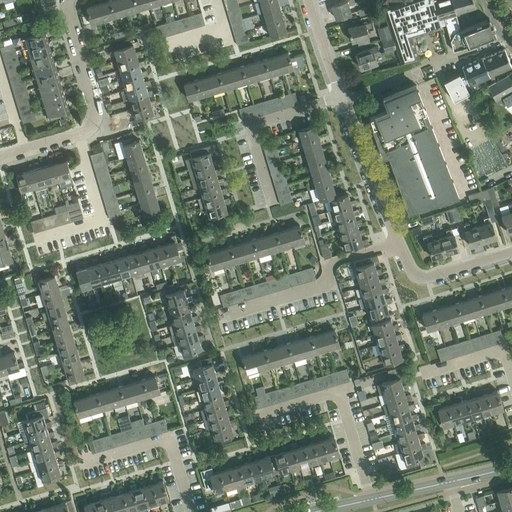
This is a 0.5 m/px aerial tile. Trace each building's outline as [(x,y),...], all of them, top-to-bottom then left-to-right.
[(114,16),(109,0),(98,3),(103,20),(114,16)] [(126,13),(122,0),(109,0),(114,16),(126,13)] [(138,9),(134,0),(122,0),(126,13),(138,9)] [(149,6),(147,0),(134,0),(138,9),(149,6)] [(280,7),(277,0),(260,0),(263,12),(280,7)] [(354,3),(353,0),(344,0),(331,5),(336,18),(351,13),(351,12),(356,11),(353,3),(354,3)] [(420,59),(412,37),(415,36),(415,35),(438,28),(438,29),(441,28),(441,26),(433,0),(402,0),(400,1),(382,8),(388,23),(392,37),(396,48),(398,54),(401,64),(420,59)] [(456,14),(451,0),(433,0),(441,26),(446,24),(444,17),(456,14)] [(451,0),(456,14),(475,8),(472,0),(451,0)] [(103,20),(98,3),(86,7),(91,23),(103,20)] [(240,10),(238,4),(226,7),(228,13),(240,10)] [(371,11),(369,5),(358,9),(360,15),(371,11)] [(283,18),(280,7),(263,12),(267,23),(283,18)] [(228,13),(230,21),(236,19),(236,21),(243,19),(240,10),(228,13)] [(192,15),(196,27),(205,24),(201,12),(192,15)] [(460,30),(458,21),(456,14),(444,17),(446,24),(447,24),(451,26),(448,31),(449,31),(454,34),(450,40),(453,50),(467,46),(467,47),(496,36),(489,18),(460,30)] [(196,27),(192,15),(186,17),(190,29),(196,27)] [(186,17),(179,19),(181,25),(179,25),(180,31),(190,29),(186,17)] [(287,30),(283,18),(267,23),(270,35),(287,30)] [(180,31),(179,25),(181,25),(179,19),(169,22),(173,34),(180,31)] [(245,27),(243,19),(236,21),(236,19),(230,21),(233,30),(245,27)] [(373,28),(372,21),(348,27),(351,41),(369,36),(367,30),(373,28)] [(173,34),(169,22),(163,23),(167,35),(173,34)] [(155,26),(159,38),(167,35),(163,23),(155,26)] [(392,37),(388,23),(377,27),(382,40),(392,37)] [(247,33),(245,27),(233,30),(235,36),(247,33)] [(22,38),(25,48),(48,41),(45,31),(35,34),(34,29),(24,32),(25,37),(22,38)] [(235,36),(237,45),(249,41),(247,33),(235,36)] [(396,48),(392,37),(382,40),(384,51),(396,48)] [(136,54),(135,52),(134,47),(139,45),(137,40),(130,43),(130,44),(114,49),(117,59),(136,54)] [(51,50),(48,41),(25,48),(28,47),(31,56),(51,50)] [(13,43),(0,47),(2,53),(15,49),(13,43)] [(377,62),(374,55),(379,54),(376,46),(372,48),(372,47),(356,53),(361,68),(377,62)] [(482,58),(486,69),(489,75),(511,66),(507,56),(504,48),(482,58)] [(17,55),(15,49),(2,53),(4,59),(17,55)] [(51,51),(51,50),(31,56),(34,66),(54,60),(51,51)] [(139,63),(138,61),(137,57),(142,55),(140,50),(135,52),(136,54),(117,59),(120,69),(139,63)] [(288,52),(276,55),(281,71),(293,68),(288,52)] [(4,59),(5,64),(18,61),(17,55),(4,59)] [(281,71),(276,55),(265,59),(270,75),(281,71)] [(489,75),(486,69),(482,58),(462,66),(465,73),(461,76),(459,73),(444,80),(454,100),(469,92),(486,82),(484,77),(489,75)] [(270,75),(265,59),(253,62),(258,78),(270,75)] [(54,60),(34,66),(37,76),(57,69),(54,60)] [(142,73),(141,71),(140,67),(145,65),(143,60),(138,61),(139,63),(120,69),(123,79),(142,73)] [(18,61),(5,64),(7,70),(20,66),(18,61)] [(258,78),(253,62),(242,65),(247,82),(258,78)] [(247,82),(242,65),(230,69),(235,85),(247,82)] [(22,72),(20,66),(7,70),(9,76),(22,72)] [(60,79),(57,69),(37,76),(40,85),(60,79)] [(235,85),(230,69),(219,72),(224,89),(235,85)] [(145,83),(144,81),(143,76),(148,75),(146,70),(141,71),(142,73),(123,79),(126,89),(145,83)] [(511,70),(506,75),(507,76),(495,81),(487,84),(496,99),(511,89),(511,70)] [(22,72),(9,76),(11,82),(24,78),(22,72)] [(224,89),(219,72),(207,76),(212,92),(224,89)] [(212,92),(207,76),(196,79),(201,96),(212,92)] [(25,84),(24,78),(11,82),(12,88),(25,84)] [(63,89),(60,79),(40,85),(43,95),(63,89)] [(201,96),(196,79),(184,83),(189,99),(201,96)] [(148,92),(147,91),(146,88),(146,86),(151,84),(149,80),(144,81),(145,83),(126,89),(121,90),(124,100),(129,98),(148,92)] [(12,88),(14,93),(27,90),(25,84),(12,88)] [(379,135),(376,136),(379,146),(382,145),(385,155),(389,154),(392,162),(395,162),(398,171),(395,172),(399,181),(401,181),(404,190),(402,191),(405,200),(408,199),(411,210),(429,204),(427,197),(434,195),(437,202),(458,195),(453,181),(452,181),(450,176),(451,176),(446,163),(445,163),(443,158),(444,158),(439,145),(438,145),(436,140),(437,140),(432,127),(431,127),(429,122),(430,121),(425,109),(424,109),(422,104),(423,103),(418,90),(417,91),(415,86),(416,85),(383,98),(383,99),(384,99),(389,109),(370,117),(373,127),(375,126),(379,135)] [(63,89),(43,95),(46,105),(66,98),(63,89)] [(151,103),(150,101),(149,98),(149,96),(154,94),(152,89),(147,91),(148,92),(129,98),(132,108),(151,103)] [(29,95),(27,90),(14,93),(16,99),(29,95)] [(511,91),(502,97),(506,105),(511,102),(511,101),(511,91)] [(287,94),(285,94),(279,96),(283,108),(292,105),(291,99),(289,100),(287,94)] [(30,101),(29,95),(16,99),(17,105),(30,101)] [(283,108),(279,96),(274,98),(277,110),(283,108)] [(66,99),(66,98),(46,105),(50,119),(60,116),(59,112),(69,109),(66,99)] [(274,98),(268,100),(264,101),(266,107),(268,106),(270,112),(277,110),(274,98)] [(155,99),(150,101),(151,103),(132,108),(135,118),(154,113),(152,106),(156,104),(155,99)] [(32,107),(30,101),(17,105),(19,111),(32,107)] [(266,107),(264,101),(256,103),(260,115),(270,112),(268,106),(266,107)] [(260,115),(256,103),(250,105),(254,117),(260,115)] [(250,105),(244,106),(241,108),(242,114),(245,113),(246,119),(254,117),(250,105)] [(34,113),(32,107),(19,111),(21,117),(34,113)] [(36,118),(34,113),(21,117),(23,122),(36,118)] [(315,125),(298,130),(302,141),(318,137),(315,125)] [(276,146),(273,137),(261,141),(264,150),(276,146)] [(322,148),(318,137),(302,141),(305,153),(322,148)] [(107,139),(100,140),(102,151),(109,149),(107,139)] [(123,144),(126,156),(143,151),(139,140),(123,144)] [(192,157),(186,158),(189,168),(212,161),(212,160),(211,155),(216,153),(213,144),(190,151),(192,157)] [(278,152),(276,146),(264,150),(266,155),(278,152)] [(325,159),(322,148),(305,153),(309,164),(325,159)] [(93,154),(90,154),(93,163),(105,160),(102,151),(93,154)] [(146,163),(143,151),(126,156),(130,168),(146,163)] [(266,155),(267,161),(268,165),(275,164),(274,161),(280,160),(278,152),(266,155)] [(215,171),(215,169),(213,165),(218,163),(217,158),(212,160),(212,161),(189,168),(192,178),(196,177),(197,177),(215,171)] [(54,163),(53,163),(58,179),(61,187),(73,184),(66,159),(65,160),(54,163)] [(329,171),(325,159),(309,164),(312,176),(329,171)] [(105,160),(93,163),(94,169),(106,165),(105,160)] [(283,169),(281,163),(280,160),(274,161),(275,164),(268,165),(271,173),(283,169)] [(58,179),(53,163),(53,164),(42,167),(41,167),(46,183),(58,179)] [(150,174),(146,163),(130,168),(133,179),(150,174)] [(106,165),(94,169),(96,175),(108,171),(106,165)] [(47,186),(46,183),(41,167),(29,171),(29,170),(34,186),(35,190),(47,186)] [(218,181),(218,179),(216,174),(221,173),(220,168),(215,169),(215,171),(197,177),(200,187),(218,181)] [(285,175),(283,169),(271,173),(273,179),(285,175)] [(34,186),(29,170),(29,171),(17,174),(16,174),(21,190),(22,190),(34,186)] [(332,182),(329,171),(312,176),(316,187),(332,182)] [(153,186),(150,174),(133,179),(137,191),(153,186)] [(273,179),(274,184),(275,188),(281,187),(281,184),(287,183),(285,175),(273,179)] [(110,177),(98,180),(100,186),(112,183),(110,177)] [(223,178),(218,179),(218,181),(200,187),(202,197),(221,191),(221,189),(219,184),(224,183),(223,178)] [(336,194),(332,182),(316,187),(319,199),(336,194)] [(112,183),(100,186),(101,192),(113,188),(112,183)] [(290,192),(288,187),(287,183),(281,184),(281,187),(275,188),(278,196),(290,192)] [(156,197),(153,186),(137,191),(140,202),(156,197)] [(487,188),(487,189),(492,206),(498,204),(492,186),(487,188)] [(224,201),(224,199),(222,194),(227,192),(226,187),(221,189),(221,191),(202,197),(198,198),(201,208),(205,206),(224,201)] [(113,188),(101,192),(103,198),(115,194),(113,188)] [(497,220),(492,206),(487,189),(468,195),(470,203),(481,200),(482,204),(484,203),(488,216),(483,218),(485,224),(478,226),(483,240),(488,239),(496,237),(491,222),(497,220)] [(292,201),(290,192),(278,196),(280,204),(292,201)] [(329,199),(329,200),(325,201),(325,203),(327,211),(351,204),(351,206),(356,204),(355,199),(350,201),(348,194),(329,199)] [(160,209),(156,197),(140,202),(144,214),(160,209)] [(229,197),(224,199),(224,201),(205,206),(208,216),(227,211),(225,204),(230,202),(229,197)] [(117,200),(105,203),(106,209),(118,206),(117,200)] [(313,202),(308,203),(311,215),(315,214),(316,214),(313,202)] [(511,202),(507,203),(510,212),(501,215),(507,232),(511,230),(511,202)] [(353,210),(351,206),(351,204),(327,211),(330,220),(335,219),(335,220),(354,214),(354,215),(359,214),(358,209),(353,210)] [(83,217),(80,206),(73,208),(77,219),(83,217)] [(118,206),(106,209),(109,218),(121,214),(118,206)] [(458,207),(452,209),(456,221),(462,219),(458,207)] [(67,210),(71,221),(77,219),(73,208),(67,210)] [(456,221),(452,209),(446,211),(450,223),(456,221)] [(61,211),(65,223),(71,221),(67,210),(61,211)] [(61,211),(55,213),(59,225),(65,223),(61,211)] [(59,225),(55,213),(49,215),(52,227),(59,225)] [(319,214),(312,216),(315,225),(322,223),(319,214)] [(356,220),(354,215),(354,214),(335,220),(338,229),(357,224),(357,225),(362,224),(361,219),(356,220)] [(43,217),(46,228),(52,227),(49,215),(43,217)] [(420,219),(422,225),(435,221),(433,215),(420,219)] [(37,219),(40,230),(46,228),(43,217),(37,219)] [(40,230),(37,219),(30,221),(34,232),(40,230)] [(483,240),(478,226),(471,228),(469,222),(463,224),(465,230),(469,245),(477,243),(477,242),(482,240),(483,243),(483,240)] [(359,230),(357,225),(357,224),(338,229),(341,239),(360,234),(360,235),(365,233),(364,228),(359,230)] [(299,225),(288,228),(292,245),(304,241),(299,225)] [(458,249),(453,233),(453,234),(451,227),(445,229),(447,235),(440,238),(445,254),(446,254),(445,252),(450,250),(450,251),(458,249)] [(292,245),(288,228),(276,232),(281,248),(292,245)] [(281,248),(276,232),(265,235),(270,251),(281,248)] [(5,234),(0,235),(0,249),(8,247),(8,246),(4,235),(5,234)] [(362,240),(360,235),(360,234),(341,239),(344,249),(360,244),(360,246),(368,243),(367,238),(362,240)] [(445,254),(440,238),(433,240),(431,234),(422,236),(424,243),(427,242),(432,257),(440,254),(439,254),(444,252),(445,254)] [(175,243),(177,242),(175,235),(170,236),(171,241),(166,243),(165,243),(170,262),(180,259),(177,249),(175,243)] [(270,251),(265,235),(253,238),(258,255),(270,251)] [(170,262),(165,243),(166,243),(165,238),(160,239),(161,244),(157,245),(155,246),(160,265),(170,262)] [(258,255),(253,238),(242,242),(246,258),(258,255)] [(147,248),(145,249),(150,268),(152,274),(157,272),(156,266),(160,265),(155,246),(157,245),(155,240),(150,242),(152,247),(147,248)] [(246,258),(242,242),(230,245),(235,262),(246,258)] [(150,268),(145,249),(147,248),(145,243),(140,245),(142,250),(137,251),(135,252),(141,271),(150,268)] [(331,256),(327,243),(324,244),(320,245),(324,258),(331,256)] [(235,262),(230,245),(219,249),(224,265),(235,262)] [(141,271),(135,252),(137,251),(136,246),(131,248),(132,253),(127,254),(125,255),(131,274),(141,271)] [(9,247),(8,247),(0,249),(0,268),(8,266),(7,261),(12,259),(12,258),(12,259),(8,247),(9,247)] [(131,274),(125,255),(127,254),(126,249),(121,251),(122,256),(118,257),(116,258),(121,277),(131,274)] [(224,265),(219,249),(207,252),(212,269),(224,265)] [(108,260),(106,261),(111,280),(113,286),(123,283),(121,277),(116,258),(118,257),(116,252),(111,254),(113,259),(108,260)] [(377,272),(376,269),(374,264),(379,263),(377,254),(354,261),(356,266),(354,267),(358,277),(377,272)] [(111,280),(106,261),(108,260),(106,255),(101,257),(103,262),(98,263),(96,264),(102,282),(111,280)] [(102,282),(96,264),(98,263),(97,258),(92,259),(93,264),(88,266),(86,266),(92,285),(102,282)] [(92,285),(86,266),(88,266),(87,261),(82,262),(83,267),(76,269),(82,288),(92,285)] [(303,269),(307,281),(315,279),(312,267),(303,269)] [(381,268),(376,269),(377,272),(358,277),(361,287),(379,281),(379,279),(377,274),(382,273),(381,268)] [(307,281),(303,269),(297,271),(301,283),(307,281)] [(297,271),(290,273),(291,279),(290,280),(291,286),(301,283),(297,271)] [(291,286),(290,280),(291,279),(290,273),(280,276),(284,288),(291,286)] [(39,280),(42,292),(58,287),(54,276),(55,276),(54,275),(38,280),(38,281),(39,280)] [(284,288),(280,276),(274,278),(278,290),(284,288)] [(384,277),(379,279),(379,281),(361,287),(363,297),(382,291),(382,289),(380,284),(385,283),(384,277)] [(274,278),(267,280),(268,286),(267,287),(268,293),(278,290),(274,278)] [(268,293),(267,287),(268,286),(267,280),(257,283),(261,295),(268,293)] [(261,295),(257,283),(251,285),(255,297),(261,295)] [(187,299),(186,297),(185,292),(190,290),(188,285),(180,288),(181,289),(165,294),(168,304),(187,299)] [(251,285),(244,287),(245,293),(244,293),(246,300),(255,297),(251,285)] [(511,303),(511,285),(503,288),(508,304),(511,303)] [(58,288),(58,287),(42,292),(46,304),(62,300),(62,299),(61,300),(58,288)] [(246,300),(244,293),(245,293),(244,287),(234,290),(238,302),(246,300)] [(387,287),(382,289),(382,291),(363,297),(359,298),(362,308),(366,306),(385,301),(385,299),(383,294),(388,292),(387,287)] [(508,304),(503,288),(491,292),(496,308),(508,304)] [(238,302),(234,290),(228,292),(232,304),(238,302)] [(220,294),(223,306),(232,304),(228,292),(220,294)] [(496,308),(491,292),(480,295),(485,312),(496,308)] [(190,308),(189,306),(188,302),(193,300),(191,295),(186,297),(187,299),(168,304),(171,314),(190,308)] [(480,295),(468,299),(473,315),(485,312),(480,295)] [(390,297),(385,299),(385,301),(366,306),(369,316),(374,315),(375,316),(376,315),(376,314),(388,311),(386,304),(391,302),(390,297)] [(473,315),(468,299),(457,302),(462,319),(473,315)] [(62,300),(46,304),(48,311),(42,312),(44,318),(50,317),(66,312),(65,312),(61,300),(62,300)] [(98,307),(96,300),(87,303),(89,309),(98,307)] [(462,319),(457,302),(445,306),(450,322),(462,319)] [(192,318),(192,316),(190,311),(195,310),(194,305),(189,306),(190,308),(171,314),(174,324),(192,318)] [(450,322),(445,306),(434,310),(439,326),(450,322)] [(439,326),(434,310),(422,313),(427,330),(439,326)] [(66,312),(50,317),(53,329),(69,324),(65,312),(66,312)] [(195,328),(195,326),(193,321),(198,320),(197,315),(192,316),(192,318),(174,324),(169,325),(172,335),(176,333),(195,328)] [(387,315),(370,320),(372,324),(389,319),(387,315)] [(389,319),(372,324),(375,334),(394,328),(394,330),(399,328),(398,323),(393,325),(390,318),(389,319)] [(69,324),(53,329),(57,341),(73,337),(73,336),(72,336),(69,324)] [(198,338),(198,336),(196,331),(201,329),(200,324),(195,326),(195,328),(176,333),(179,343),(198,338)] [(395,335),(394,330),(394,328),(375,334),(378,344),(396,338),(397,340),(402,338),(400,333),(395,335)] [(334,329),(322,332),(327,349),(339,345),(334,329)] [(500,329),(492,331),(494,338),(492,338),(494,344),(504,341),(500,329)] [(494,344),(492,338),(494,338),(492,331),(483,334),(487,346),(494,344)] [(322,332),(311,336),(316,352),(327,349),(322,332)] [(198,336),(198,338),(179,343),(184,359),(197,355),(195,349),(201,348),(199,341),(204,339),(203,334),(198,336)] [(487,346),(483,334),(477,336),(481,348),(487,346)] [(316,352),(311,336),(299,339),(304,355),(316,352)] [(477,336),(469,339),(471,345),(470,345),(471,351),(481,348),(477,336)] [(76,348),(73,337),(57,341),(61,353),(76,349),(77,349),(77,348),(76,348)] [(398,345),(397,340),(396,338),(378,344),(380,354),(399,348),(400,350),(405,348),(403,343),(398,345)] [(299,339),(287,343),(292,359),(304,355),(299,339)] [(471,351),(470,345),(471,345),(469,339),(460,342),(464,354),(471,351)] [(464,354),(460,342),(454,343),(458,355),(464,354)] [(287,343),(276,346),(281,362),(292,359),(287,343)] [(454,343),(446,346),(448,352),(447,352),(448,358),(458,355),(454,343)] [(281,362),(276,346),(265,349),(270,366),(281,362)] [(448,358),(447,352),(448,352),(446,346),(437,349),(440,361),(448,358)] [(401,354),(400,350),(399,348),(380,354),(383,363),(399,359),(400,360),(408,358),(406,353),(401,354)] [(80,361),(76,349),(61,353),(64,366),(80,361),(80,360),(80,361)] [(270,366),(265,349),(253,353),(258,369),(270,366)] [(14,352),(2,355),(7,372),(19,368),(14,352)] [(258,369),(253,353),(242,356),(247,373),(258,369)] [(202,366),(193,369),(196,378),(215,373),(215,371),(213,366),(218,365),(215,355),(200,359),(202,366)] [(80,361),(64,366),(68,378),(84,373),(83,373),(80,361)] [(403,387),(402,385),(401,380),(406,379),(402,366),(387,370),(390,380),(377,384),(380,394),(384,393),(403,387)] [(337,371),(341,383),(350,380),(346,368),(337,371)] [(220,370),(215,371),(215,373),(196,378),(199,388),(218,383),(218,381),(216,376),(221,375),(220,370)] [(341,383),(337,371),(332,372),(335,385),(341,383)] [(332,372),(323,375),(325,381),(324,382),(325,388),(335,385),(332,372)] [(155,375),(143,379),(148,395),(160,392),(155,375)] [(325,388),(324,382),(325,381),(323,375),(314,378),(315,380),(318,390),(325,388)] [(318,390),(315,380),(314,378),(309,379),(312,391),(318,390)] [(148,395),(143,379),(132,382),(137,398),(148,395)] [(223,379),(218,381),(218,383),(199,388),(202,398),(221,392),(221,391),(219,386),(224,384),(223,379)] [(309,379),(300,382),(302,388),(301,388),(302,394),(312,391),(309,379)] [(137,398),(132,382),(120,386),(125,402),(137,398)] [(302,394),(301,388),(302,388),(300,382),(292,384),(295,397),(302,394)] [(295,397),(292,384),(286,386),(289,398),(295,397)] [(406,397),(405,395),(404,390),(409,389),(407,384),(402,385),(403,387),(384,393),(387,403),(406,397)] [(125,402),(120,386),(108,389),(113,405),(125,402)] [(286,386),(277,389),(279,395),(278,395),(280,401),(289,398),(286,386)] [(483,388),(485,393),(487,393),(492,412),(503,409),(497,390),(490,392),(489,387),(483,388)] [(113,405),(108,389),(97,392),(102,409),(113,405)] [(224,402),(223,400),(222,396),(227,394),(226,389),(221,391),(221,392),(202,398),(205,407),(205,408),(224,402)] [(280,401),(278,395),(279,395),(277,389),(269,391),(272,403),(280,401)] [(492,412),(487,393),(485,393),(480,395),(479,390),(474,391),(475,396),(477,396),(482,415),(492,412)] [(272,403),(269,391),(263,393),(266,405),(272,403)] [(102,409),(97,392),(86,396),(91,412),(102,409)] [(254,396),(257,408),(266,405),(263,393),(254,396)] [(410,393),(405,395),(406,397),(387,403),(383,404),(386,413),(390,412),(409,407),(408,405),(407,400),(412,399),(410,393)] [(477,396),(475,396),(470,398),(469,393),(464,394),(465,399),(467,399),(473,418),(482,415),(477,396)] [(91,412),(86,396),(74,399),(78,416),(91,412)] [(473,418),(467,399),(465,399),(461,401),(459,396),(454,397),(456,402),(457,402),(463,420),(473,418)] [(227,412),(226,410),(225,405),(230,404),(228,399),(223,400),(224,402),(205,408),(205,407),(200,409),(203,419),(227,412)] [(457,402),(456,402),(451,404),(449,399),(444,400),(446,405),(448,405),(453,423),(463,420),(457,402)] [(453,423),(448,405),(446,405),(441,406),(440,401),(431,404),(437,423),(442,422),(443,426),(453,423)] [(413,403),(408,405),(409,407),(390,412),(393,422),(412,416),(411,415),(410,410),(415,408),(413,403)] [(46,424),(45,422),(44,418),(49,416),(46,406),(25,413),(27,419),(24,420),(27,430),(46,424)] [(231,409),(226,410),(227,412),(203,419),(206,429),(211,427),(230,421),(229,420),(228,415),(233,414),(231,409)] [(414,426),(414,424),(413,420),(418,418),(416,413),(411,415),(412,416),(393,422),(396,431),(414,426)] [(136,417),(138,424),(151,421),(149,414),(136,417)] [(164,418),(155,421),(157,427),(155,428),(157,433),(168,430),(164,418)] [(234,418),(229,420),(230,421),(211,427),(214,438),(218,436),(220,442),(231,439),(229,433),(233,432),(231,425),(236,423),(234,418)] [(49,434),(48,432),(47,427),(52,426),(50,421),(45,422),(46,424),(27,430),(21,431),(24,441),(30,440),(49,434)] [(157,433),(155,428),(157,427),(155,421),(146,423),(150,436),(157,433)] [(150,436),(146,423),(140,425),(144,437),(150,436)] [(417,436),(417,434),(416,429),(420,428),(419,423),(414,424),(414,426),(396,431),(399,442),(417,436)] [(140,425),(132,428),(134,434),(132,434),(134,440),(144,437),(140,425)] [(134,440),(132,434),(134,434),(132,428),(123,430),(127,442),(134,440)] [(51,444),(51,442),(50,437),(55,435),(53,430),(48,432),(49,434),(30,440),(33,449),(51,444)] [(127,442),(123,430),(117,432),(121,444),(127,442)] [(376,430),(370,432),(371,439),(378,437),(376,430)] [(473,430),(467,432),(469,439),(475,437),(473,430)] [(117,432),(109,434),(111,441),(110,441),(112,447),(121,444),(117,432)] [(320,434),(322,439),(324,438),(329,457),(339,454),(334,435),(327,438),(325,433),(320,434)] [(420,446),(420,444),(418,439),(423,438),(422,433),(417,434),(417,436),(399,442),(394,443),(397,453),(402,451),(420,446)] [(112,447),(110,441),(111,441),(109,434),(100,437),(104,449),(112,447)] [(329,457),(324,438),(322,439),(317,440),(315,435),(310,437),(312,442),(314,441),(319,460),(329,457)] [(104,449),(100,437),(93,439),(96,451),(104,449)] [(314,441),(312,442),(307,443),(306,438),(301,440),(302,445),(304,444),(310,463),(319,460),(314,441)] [(96,451),(93,439),(88,441),(92,453),(96,451)] [(54,453),(54,452),(52,447),(57,445),(56,440),(51,442),(51,444),(33,449),(36,459),(54,453)] [(310,463),(304,444),(302,445),(297,446),(296,441),(291,443),(292,448),(294,447),(300,466),(310,463)] [(425,442),(420,444),(420,446),(402,451),(406,467),(418,464),(417,458),(423,456),(421,449),(426,447),(425,442)] [(294,447),(292,448),(288,449),(286,444),(281,446),(283,451),(285,450),(291,469),(300,466),(294,447)] [(291,469),(285,450),(283,451),(278,452),(276,447),(270,449),(272,456),(277,472),(280,471),(280,472),(291,469)] [(57,463),(57,461),(55,456),(60,455),(59,450),(54,452),(54,453),(36,459),(38,469),(57,463)] [(255,454),(257,459),(259,458),(264,477),(275,474),(274,473),(277,472),(272,456),(270,457),(269,455),(262,457),(260,452),(255,454)] [(259,458),(257,459),(252,460),(251,455),(246,457),(247,462),(249,461),(255,480),(264,477),(259,458)] [(255,480),(249,461),(247,462),(242,463),(241,458),(236,459),(237,464),(239,464),(245,483),(255,480)] [(62,460),(57,461),(57,463),(38,469),(43,484),(59,479),(58,474),(60,473),(58,466),(63,465),(62,460)] [(231,461),(226,462),(228,467),(229,467),(235,486),(236,490),(246,487),(245,483),(239,464),(237,464),(235,465),(235,467),(233,467),(233,466),(231,461)] [(235,486),(229,467),(228,467),(223,469),(221,464),(216,465),(218,470),(220,470),(226,489),(235,486)] [(226,489),(220,470),(218,470),(213,472),(212,467),(200,470),(206,490),(213,488),(214,488),(215,492),(226,489)] [(388,468),(381,470),(383,478),(390,476),(388,468)] [(149,479),(151,484),(153,483),(158,502),(168,499),(163,480),(156,482),(154,477),(149,479)] [(153,483),(151,484),(146,485),(144,480),(139,482),(141,487),(143,486),(148,505),(158,502),(153,483)] [(143,486),(141,487),(136,488),(135,483),(130,485),(131,490),(133,489),(139,508),(148,505),(143,486)] [(133,489),(131,490),(126,491),(125,486),(120,487),(121,492),(123,492),(129,511),(139,508),(133,489)] [(511,486),(497,491),(500,500),(511,496),(511,486)] [(129,511),(123,492),(121,492),(117,494),(115,489),(110,490),(112,495),(113,495),(118,511),(129,511)] [(118,511),(113,495),(112,495),(107,497),(105,492),(100,493),(102,498),(104,498),(107,511),(118,511)] [(248,494),(241,497),(243,504),(251,502),(248,494)] [(107,511),(104,498),(102,498),(97,500),(96,495),(91,496),(92,501),(94,501),(97,511),(107,511)] [(511,507),(511,496),(500,500),(502,510),(511,507)] [(52,500),(53,504),(55,504),(57,511),(68,511),(65,501),(58,503),(57,498),(52,500)] [(97,511),(94,501),(92,501),(87,503),(86,498),(81,499),(83,507),(85,507),(86,511),(97,511)] [(239,498),(229,501),(231,507),(240,504),(239,498)] [(57,511),(55,504),(53,504),(48,506),(47,501),(42,502),(43,507),(45,507),(46,511),(57,511)]
